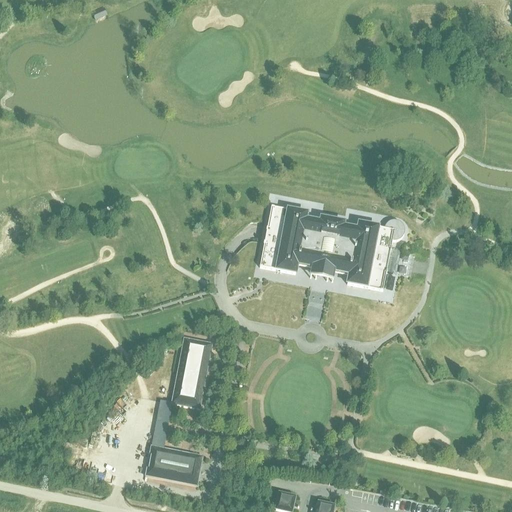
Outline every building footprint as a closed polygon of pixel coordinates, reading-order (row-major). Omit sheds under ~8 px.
[(390,250),(392,243),(393,243),(396,242),(399,240),(401,238),(403,235),(405,232),(405,229),(404,226),(402,223),(400,221),(397,220),(393,221),(390,222),(387,224),(385,226),(383,229),(383,230),(358,225),(357,231),(342,228),(343,224),(320,220),(319,224),(305,221),(306,215),(270,209),(259,269),(295,276),(297,264),(311,267),(310,272),(312,272),(312,271),(332,275),(332,276),(333,276),(334,271),(349,274),(346,286),(382,292),(386,275),(387,272),(386,272),(390,252),(391,253),(391,250),(390,250)] [(172,405),(172,406),(199,411),(211,346),(183,341),(171,405),(172,405)] [(160,403),(156,424),(168,426),(168,425),(172,406),(172,405),(171,405),(162,403),(160,403)] [(146,470),(145,478),(194,488),(196,488),(201,465),(202,458),(163,451),(151,449),(150,449),(149,457),(155,458),(152,471),(146,470)] [(279,496),(275,511),(277,511),(291,511),(294,499),(279,496)]
